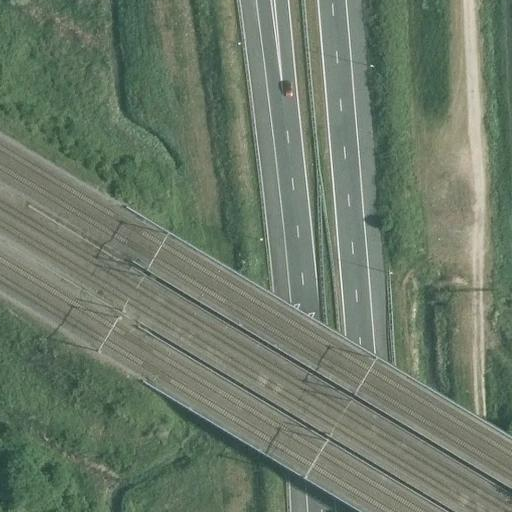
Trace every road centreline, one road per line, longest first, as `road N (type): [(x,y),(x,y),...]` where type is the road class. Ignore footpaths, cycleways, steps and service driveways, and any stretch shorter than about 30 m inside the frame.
road 1 (motorway): [(371,511),(330,0)]
road 2 (track): [(468,0),(484,511)]
road 3 (motorway): [(282,95),(320,511)]
